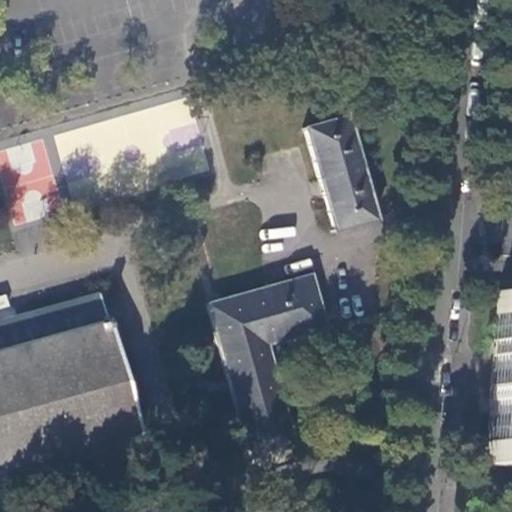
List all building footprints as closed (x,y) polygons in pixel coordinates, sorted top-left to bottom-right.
[(511,95),(499,255),(511,256),(511,95)] [(318,188),(329,232),(373,220),(345,115),(301,127),(306,145),(318,188)] [(206,302),(246,458),(294,446),(267,343),(322,328),(309,275),(266,286),(218,299),(206,302)] [(0,319),(0,477),(138,439),(106,321),(102,307),(98,292),(0,319)] [(481,467),(511,469),(511,294),(496,293),(488,386),(481,467)]
